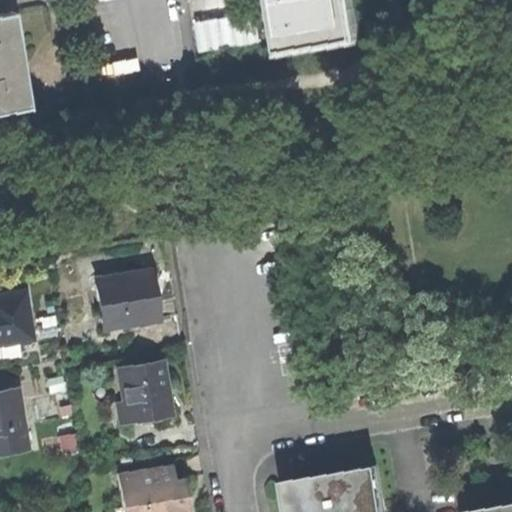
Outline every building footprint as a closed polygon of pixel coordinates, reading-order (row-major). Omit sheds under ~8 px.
[(271,0),(281,56),(356,43),(348,0),(271,0)] [(0,9),(0,106),(26,103),(10,8),(0,9)] [(98,328),(154,318),(149,287),(146,269),(90,278),(98,328)] [(0,342),(28,338),(20,288),(0,291),(0,342)] [(115,422),(168,413),(162,382),(159,359),(113,367),(118,395),(111,397),(115,422)] [(0,451),(23,448),(13,387),(0,389),(0,451)] [(187,511),(185,496),(182,474),(172,475),(171,464),(116,473),(122,511),(187,511)] [(384,511),(377,467),(300,480),(304,511),(384,511)]
